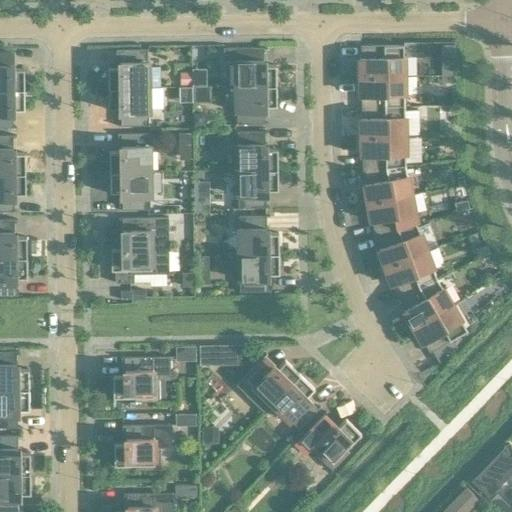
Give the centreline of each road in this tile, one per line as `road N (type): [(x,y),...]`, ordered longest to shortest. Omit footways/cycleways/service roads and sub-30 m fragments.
road 1 (residential): [(71,511),(62,33)]
road 2 (residential): [(407,389),(359,302),(325,212),(320,26)]
road 3 (residential): [(62,33),(320,26)]
road 4 (residential): [(320,26),(500,21)]
